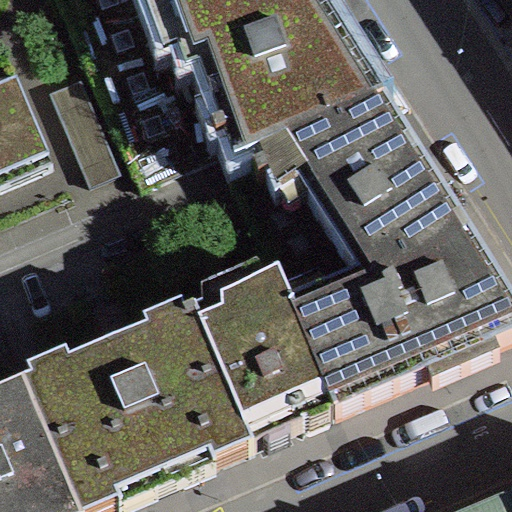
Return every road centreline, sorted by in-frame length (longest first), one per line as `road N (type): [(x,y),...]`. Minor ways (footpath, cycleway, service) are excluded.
road 1 (unknown): [(0,277),(225,180)]
road 2 (residential): [(334,511),(511,437)]
road 3 (residential): [(413,0),(511,152)]
